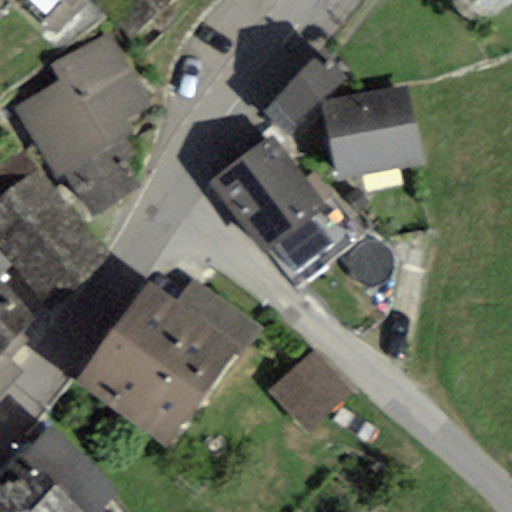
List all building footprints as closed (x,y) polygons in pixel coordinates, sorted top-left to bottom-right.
[(172,0),(59,0),(69,9),(77,0),(90,0),(133,41),(172,0)] [(110,33),(51,66),(60,83),(14,108),(54,179),(64,173),(89,218),(140,190),(125,163),(134,158),(124,140),(133,136),(125,122),(151,107),(110,33)] [(328,74),(314,59),(260,110),(285,137),(347,78),(336,66),(328,74)] [(407,87),(321,104),(337,182),(422,165),(407,87)] [(271,135),(209,185),(264,254),(266,251),(296,288),(356,241),(271,135)] [(21,151),(0,165),(0,199),(35,170),(21,151)] [(110,260),(35,170),(0,199),(0,248),(50,309),(110,260)] [(0,277),(0,353),(9,361),(46,325),(0,277)] [(191,280),(176,302),(238,346),(232,354),(239,359),(263,330),(191,280)] [(176,302),(147,281),(73,383),(164,448),(232,354),(238,346),(176,302)] [(267,392),(305,436),(354,395),(316,351),(267,392)] [(9,361),(0,353),(0,398),(23,375),(9,361)] [(52,425),(22,459),(81,511),(100,511),(122,487),(52,425)] [(0,473),(0,511),(81,511),(22,459),(18,454),(0,473)]
